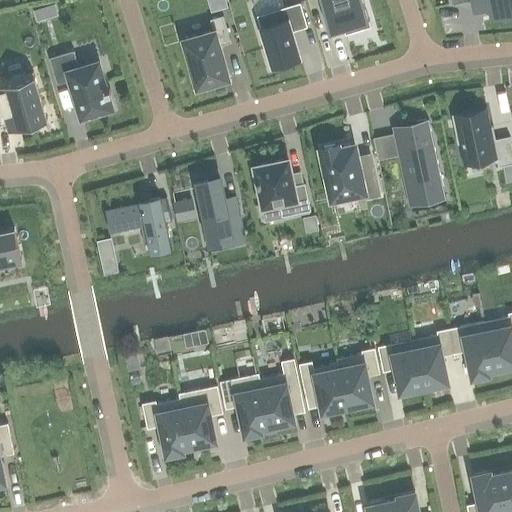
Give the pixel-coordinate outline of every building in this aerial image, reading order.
[(362,0),(319,0),(329,32),(344,28),(346,34),(371,26),(362,0)] [(511,0),(450,0),(452,4),(469,0),(472,0),(475,9),(488,6),(490,5),(492,15),(511,10),(511,0)] [(300,2),(257,15),(272,65),(300,57),(292,31),(307,26),(300,2)] [(44,7),(33,11),(37,22),(47,18),(44,7)] [(213,31),(183,40),(197,87),(228,78),(219,46),(230,42),(223,16),(210,19),(213,31)] [(49,58),(57,85),(70,81),(81,117),(111,107),(107,93),(110,92),(109,87),(105,88),(97,62),(79,68),(73,50),(49,58)] [(0,77),(0,125),(6,123),(9,131),(47,120),(33,72),(1,81),(0,77)] [(511,161),(511,150),(509,136),(492,139),(486,107),(453,113),(463,163),(497,156),(498,164),(511,161)] [(414,126),(396,130),(408,188),(424,185),(426,193),(444,190),(428,119),(414,122),(414,126)] [(338,143),(320,147),(324,165),(322,165),(324,178),(327,177),(332,199),(364,191),(365,197),(380,194),(373,165),(360,168),(354,144),(339,148),(338,143)] [(288,159),(255,166),(258,181),(256,181),(257,186),(259,186),(263,206),(277,203),(280,217),(311,211),(305,183),(293,186),(288,159)] [(220,178),(198,183),(204,214),(200,215),(205,237),(241,229),(238,212),(240,212),(238,200),(225,203),(220,178)] [(104,210),(109,234),(144,226),(150,255),(172,251),(166,222),(171,221),(166,197),(161,198),(160,195),(142,199),(143,201),(104,210)] [(172,202),(176,221),(195,217),(191,198),(172,202)] [(315,216),(304,218),(307,230),(317,228),(315,216)] [(0,260),(1,260),(2,264),(21,260),(15,227),(0,230),(0,260)] [(110,239),(97,242),(100,257),(113,255),(110,239)] [(511,311),(508,313),(508,316),(485,321),(495,370),(511,366),(511,311)] [(485,321),(449,328),(454,354),(466,352),(472,378),(489,375),(488,371),(495,370),(485,321)] [(454,354),(449,328),(436,331),(437,334),(413,339),(424,388),(430,386),(431,388),(448,385),(443,357),(454,354)] [(400,393),(424,388),(413,339),(378,346),(383,371),(395,369),(400,393)] [(338,363),(347,407),(373,401),(367,376),(380,373),(377,360),(375,348),(362,350),(362,353),(337,358),(338,363)] [(136,350),(123,352),(127,371),(140,368),(136,350)] [(284,372),(259,378),(269,427),(277,425),(277,427),(295,424),(289,395),(301,393),(294,358),(281,361),(284,372)] [(322,412),(347,407),(338,363),(314,368),(312,361),(299,363),(304,389),(316,386),(322,412)] [(259,378),(258,373),(220,381),(225,409),(238,406),(244,436),(262,432),(261,428),(269,427),(259,378)] [(180,398),(190,446),(216,441),(210,415),(223,413),(217,385),(178,393),(179,398),(180,398)] [(182,448),(190,446),(180,398),(179,398),(156,403),(156,400),(142,403),(147,428),(159,426),(166,455),(183,452),(182,448)] [(8,423),(0,424),(0,484),(5,483),(0,457),(0,455),(14,453),(8,423)] [(511,511),(511,470),(498,473),(505,511),(511,511)] [(467,511),(505,511),(498,473),(491,475),(490,471),(472,475),(478,502),(466,505),(467,511)] [(391,500),(393,511),(418,511),(415,492),(397,495),(398,499),(391,500)] [(393,511),(391,500),(384,502),(384,499),(366,503),(368,511),(393,511)]
